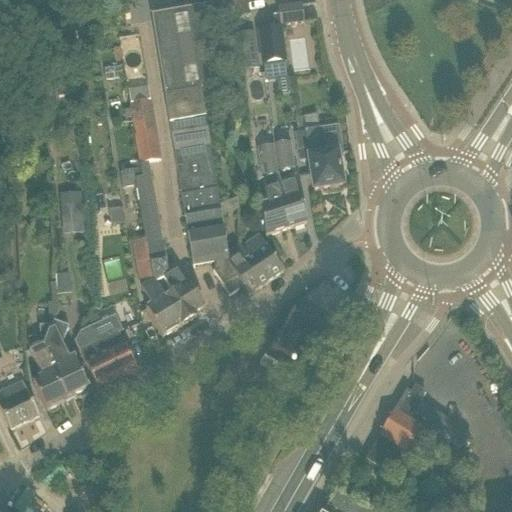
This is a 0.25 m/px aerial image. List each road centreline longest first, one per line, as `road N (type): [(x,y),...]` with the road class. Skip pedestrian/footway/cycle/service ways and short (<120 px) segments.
road 1 (unclassified): [(0,484),(342,251)]
road 2 (secondary): [(282,511),(416,272)]
road 3 (residential): [(413,181),(370,103),(338,0)]
